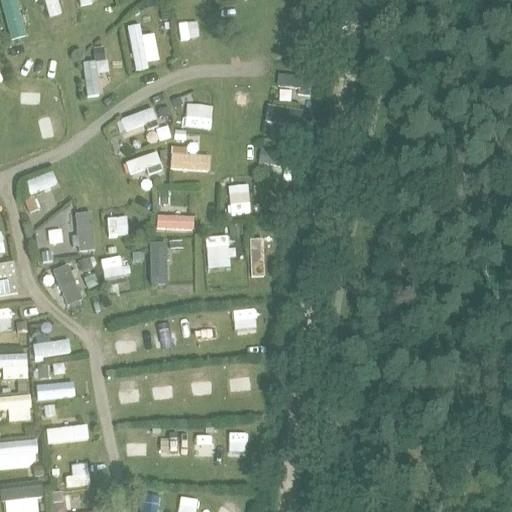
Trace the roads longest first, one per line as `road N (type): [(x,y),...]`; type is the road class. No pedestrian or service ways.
road 1 (track): [(285,511),(354,0)]
road 2 (track): [(84,335),(198,300),(250,297)]
